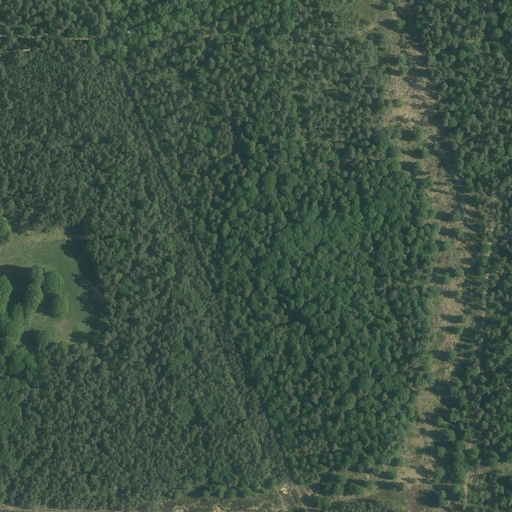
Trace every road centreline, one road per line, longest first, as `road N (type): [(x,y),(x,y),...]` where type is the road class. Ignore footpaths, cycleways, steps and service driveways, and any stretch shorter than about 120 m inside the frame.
road 1 (track): [(96,42),(101,57),(115,62),(306,511)]
road 2 (track): [(511,184),(494,204),(463,511)]
road 3 (track): [(0,35),(114,38),(211,0)]
